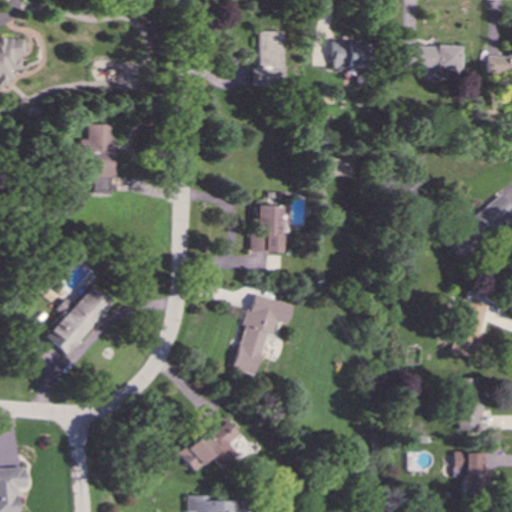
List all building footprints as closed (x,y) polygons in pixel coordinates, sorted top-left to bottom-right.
[(279,31),(255,30),(254,66),(249,66),(248,86),(269,86),(269,80),(278,80),(279,31)] [(18,36),(0,37),(0,83),(7,83),(6,69),(15,68),(14,55),(20,54),(18,36)] [(327,67),(361,68),(362,42),(327,41),(327,67)] [(457,45),(399,44),(399,67),(457,68),(457,45)] [(511,53),(482,53),(482,74),(511,74),(511,53)] [(110,124),(85,123),(85,138),(77,138),(77,154),(84,154),(84,175),(89,176),(89,193),(109,194),(110,124)] [(454,256),(511,213),(497,194),(439,237),(454,256)] [(249,250),(277,251),(278,205),(250,204),(249,250)] [(62,354),(109,304),(87,284),(69,304),(62,297),(52,308),(60,315),(41,335),(62,354)] [(288,304),(248,293),(228,369),(250,375),(262,332),(268,333),(272,320),(283,323),(288,304)] [(481,304),(458,298),(445,351),(468,357),(481,304)] [(475,377),(452,377),(452,431),(475,431),(475,377)] [(207,456),(218,468),(235,454),(225,443),(236,433),(224,419),(204,437),(199,431),(185,443),(184,442),(173,452),(190,471),(207,456)] [(457,497),(480,498),(481,452),(448,451),(447,475),(457,476),(457,497)] [(22,467),(0,467),(0,511),(15,511),(15,486),(22,486),(22,467)] [(201,511),(241,511),(241,499),(205,500),(205,495),(183,495),(183,511),(201,511)]
